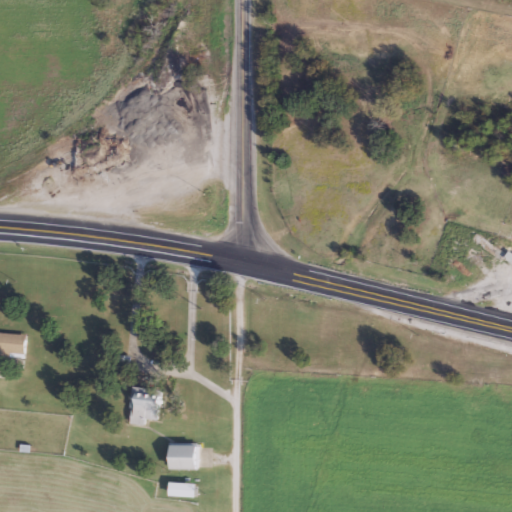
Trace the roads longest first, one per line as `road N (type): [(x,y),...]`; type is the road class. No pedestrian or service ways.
road 1 (secondary): [(240,261),(511,326)]
road 2 (secondary): [(240,261),(248,0)]
road 3 (residential): [(237,511),(240,261)]
road 4 (secondary): [(0,225),(240,261)]
